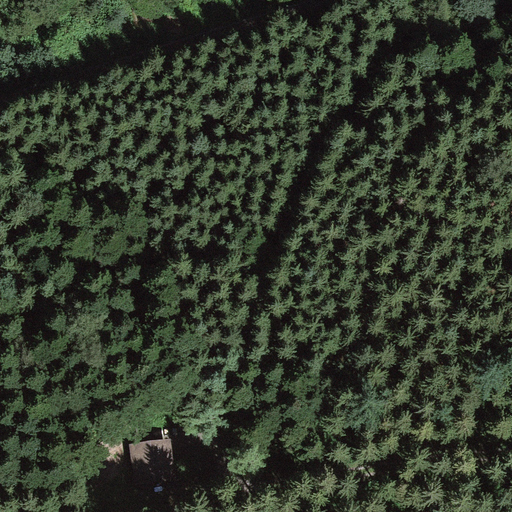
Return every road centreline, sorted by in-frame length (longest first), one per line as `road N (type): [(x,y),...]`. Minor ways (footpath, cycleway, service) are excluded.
road 1 (track): [(437,0),(303,174),(255,285),(226,393),(226,486)]
road 2 (track): [(511,454),(411,460),(82,511)]
road 3 (track): [(318,0),(202,41),(0,95)]
